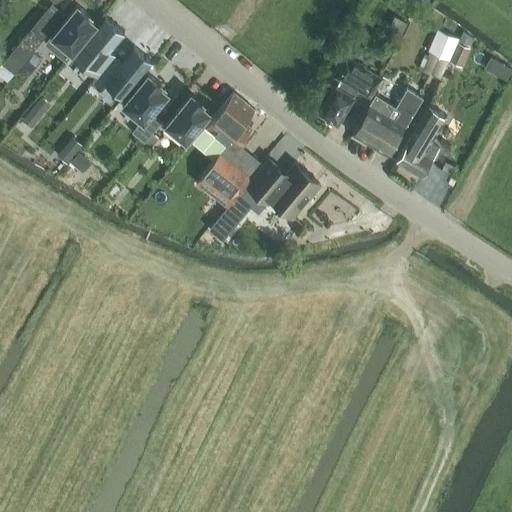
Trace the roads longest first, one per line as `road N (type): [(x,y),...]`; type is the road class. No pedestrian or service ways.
road 1 (tertiary): [(511,278),(432,226),(150,0)]
road 2 (track): [(35,204),(232,296),(387,274)]
road 3 (track): [(387,274),(433,349),(448,430),(420,511)]
road 4 (track): [(511,109),(446,236)]
